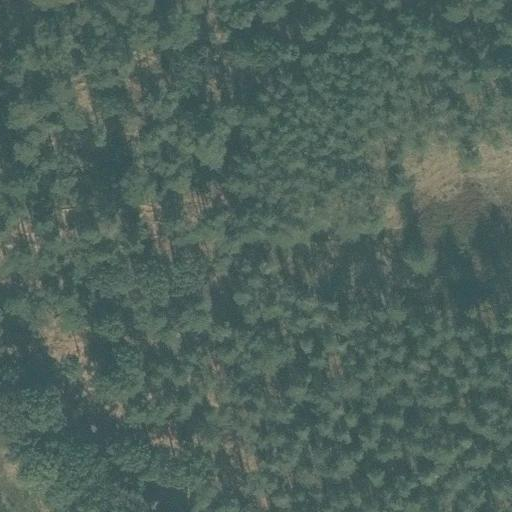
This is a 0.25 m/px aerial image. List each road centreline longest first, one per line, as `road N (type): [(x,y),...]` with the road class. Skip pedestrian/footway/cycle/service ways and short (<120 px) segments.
road 1 (track): [(0,275),(213,240)]
road 2 (track): [(0,383),(113,511)]
